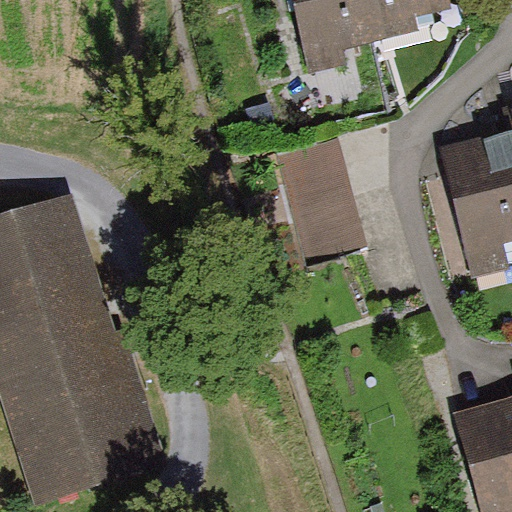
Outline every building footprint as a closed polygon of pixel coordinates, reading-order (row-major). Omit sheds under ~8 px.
[(344,50),(385,41),(374,0),(290,0),(308,73),(347,64),(344,50)] [(374,0),(385,41),(420,32),(416,17),(451,8),(448,0),(374,0)] [(511,245),(511,134),(442,151),(473,281),(509,273),(503,248),(511,245)] [(335,141),(279,157),(309,266),(365,251),(335,141)] [(63,205),(0,224),(0,401),(32,506),(146,471),(63,205)] [(511,511),(511,404),(456,420),(482,511),(511,511)]
